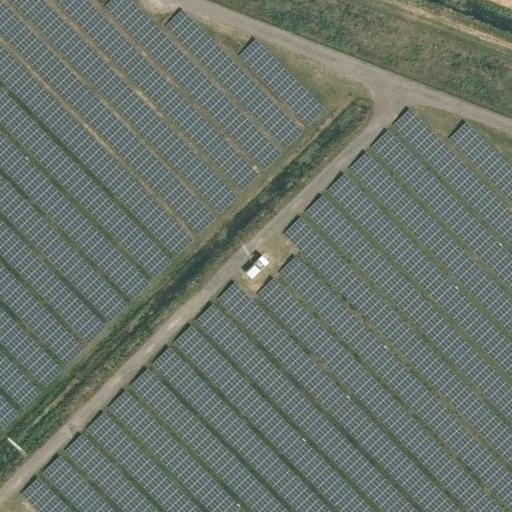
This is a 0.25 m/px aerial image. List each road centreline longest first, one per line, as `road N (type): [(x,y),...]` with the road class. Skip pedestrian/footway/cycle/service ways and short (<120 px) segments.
road 1 (track): [(0,493),(405,90)]
road 2 (track): [(173,0),(511,132)]
